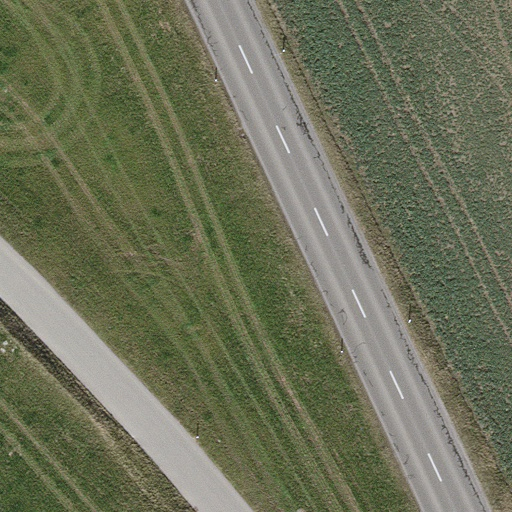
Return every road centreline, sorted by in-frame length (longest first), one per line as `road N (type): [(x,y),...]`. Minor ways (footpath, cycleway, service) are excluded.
road 1 (tertiary): [(457,511),(219,0)]
road 2 (unclassified): [(0,285),(172,447),(222,511)]
